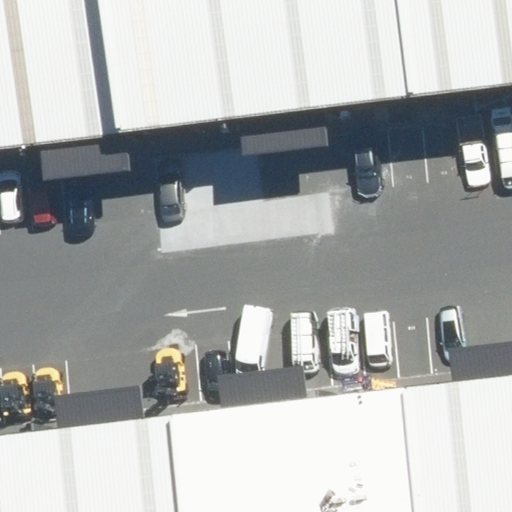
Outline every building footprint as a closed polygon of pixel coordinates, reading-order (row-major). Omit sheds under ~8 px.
[(148,0),(0,0),(0,144),(115,131),(164,126),(148,0)] [(441,0),(148,0),(164,126),(308,109),(452,92),(441,0)] [(511,0),(441,0),(452,92),(511,85),(511,0)] [(511,511),(511,376),(448,384),(463,511),(511,511)] [(217,410),(228,511),(463,511),(448,384),(300,401),(217,410)] [(0,435),(0,511),(228,511),(217,410),(131,420),(0,435)]
